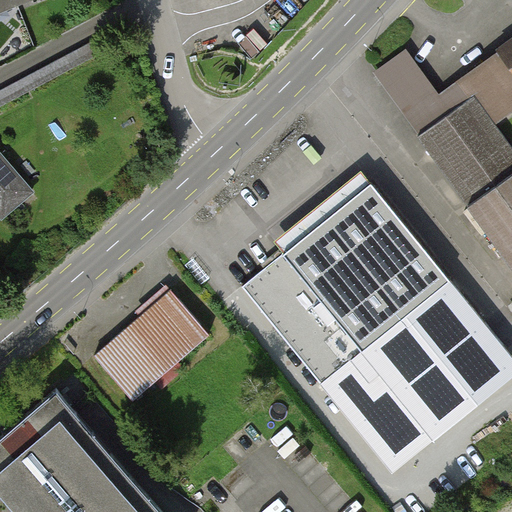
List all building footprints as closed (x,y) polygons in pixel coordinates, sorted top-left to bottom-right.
[(46,0),(0,0),(0,20),(47,2),(46,0)] [(511,266),(511,147),(497,126),(511,115),(511,48),(444,98),(420,65),(384,91),(511,266)] [(0,151),(0,214),(2,217),(34,191),(0,151)] [(282,252),(239,287),(400,477),(511,382),(511,357),(358,174),(275,244),(282,252)] [(173,293),(97,357),(136,403),(211,339),(173,293)] [(175,511),(66,383),(0,438),(0,510),(1,511),(175,511)]
